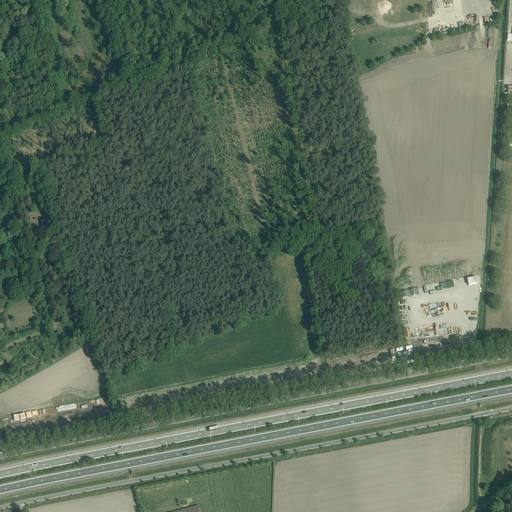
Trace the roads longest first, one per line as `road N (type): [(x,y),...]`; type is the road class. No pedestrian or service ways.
road 1 (motorway): [(0,490),(511,389)]
road 2 (motorway): [(511,373),(0,474)]
road 3 (unclassified): [(511,408),(0,507)]
road 4 (tertiary): [(511,355),(5,457)]
road 5 (track): [(232,0),(240,29),(0,142)]
